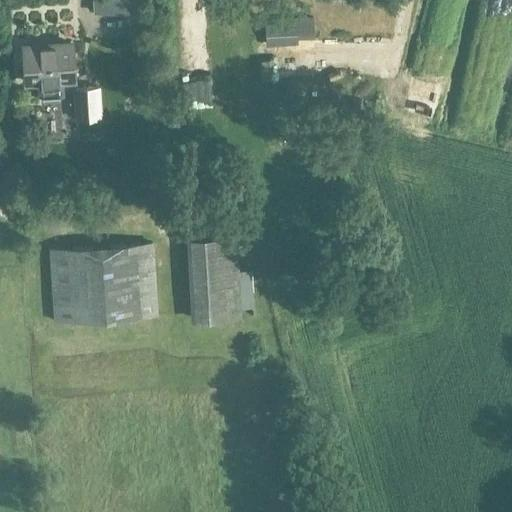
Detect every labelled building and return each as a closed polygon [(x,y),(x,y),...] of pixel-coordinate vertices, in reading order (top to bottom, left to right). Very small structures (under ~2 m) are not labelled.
[(129,0),(92,0),(93,12),(129,13),(129,0)] [(314,17),(265,19),(266,40),(298,39),(298,33),(314,32),(314,17)] [(26,82),(75,79),(72,43),(57,44),(56,28),(38,29),(39,45),(24,46),(26,82)] [(101,87),(73,89),(75,120),(103,117),(101,87)] [(49,115),(70,114),(69,88),(48,88),(49,115)] [(237,236),(186,239),(191,321),(242,318),(237,236)] [(153,241),(49,248),(54,321),(158,314),(153,241)]
